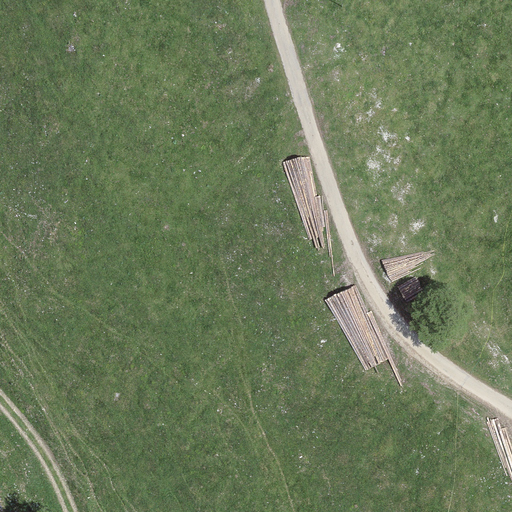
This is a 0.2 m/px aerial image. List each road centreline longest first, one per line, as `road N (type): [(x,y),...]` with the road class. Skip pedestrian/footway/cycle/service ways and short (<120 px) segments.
road 1 (unclassified): [(511,411),(401,332),(366,278),(273,0)]
road 2 (track): [(71,511),(42,446),(0,396)]
